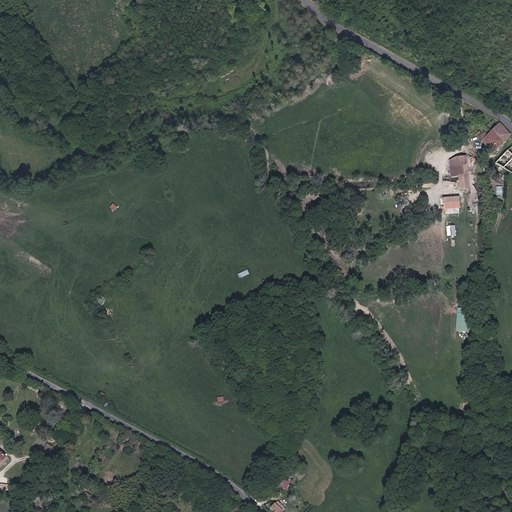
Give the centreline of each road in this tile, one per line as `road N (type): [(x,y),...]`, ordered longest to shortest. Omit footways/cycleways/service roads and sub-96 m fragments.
road 1 (unclassified): [(0,352),(211,469),(264,511)]
road 2 (unclassified): [(305,0),(511,125)]
road 3 (track): [(88,404),(61,450),(17,460),(0,477)]
